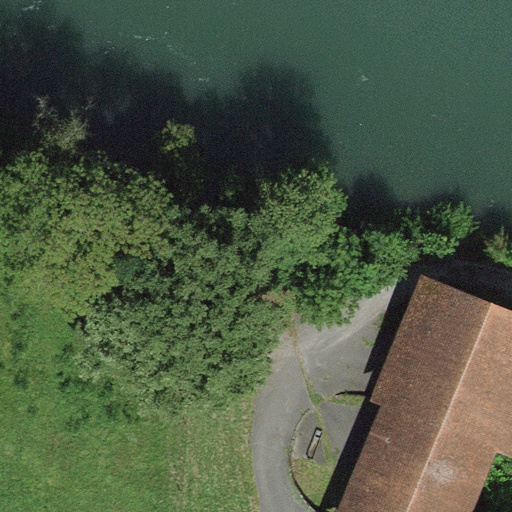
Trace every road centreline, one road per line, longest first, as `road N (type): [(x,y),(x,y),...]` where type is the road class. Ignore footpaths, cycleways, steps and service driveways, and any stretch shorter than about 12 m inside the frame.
road 1 (track): [(511,291),(418,264),(313,274),(244,341)]
road 2 (track): [(282,511),(248,440),(244,341)]
